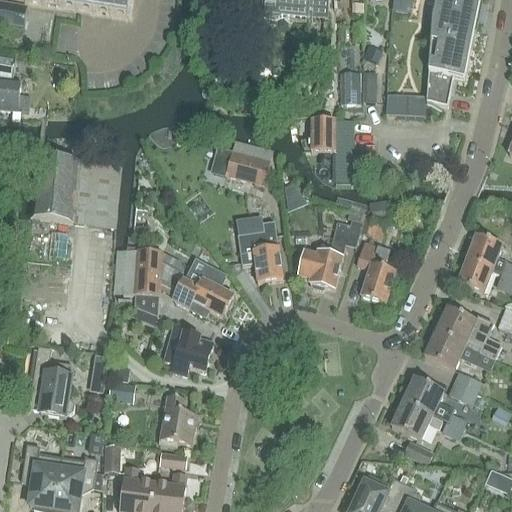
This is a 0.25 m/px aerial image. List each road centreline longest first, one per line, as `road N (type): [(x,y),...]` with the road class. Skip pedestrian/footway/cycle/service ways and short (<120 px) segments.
road 1 (residential): [(393,352),(471,169),(511,0)]
road 2 (residential): [(393,352),(299,317),(264,323),(241,369),(214,511)]
road 3 (residential): [(315,511),(393,352)]
